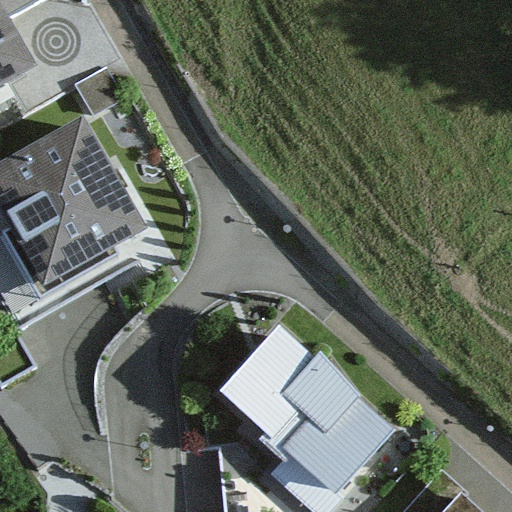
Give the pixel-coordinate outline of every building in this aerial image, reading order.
[(0,1),(1,0),(0,0),(0,89),(24,76),(0,33),(0,1)] [(152,236),(87,127),(0,177),(0,260),(29,309),(152,236)] [(340,511),(400,444),(284,343),(220,416),(329,511),(340,511)] [(232,511),(266,511),(267,472),(232,473),(232,511)] [(464,511),(450,498),(437,511),(464,511)]
